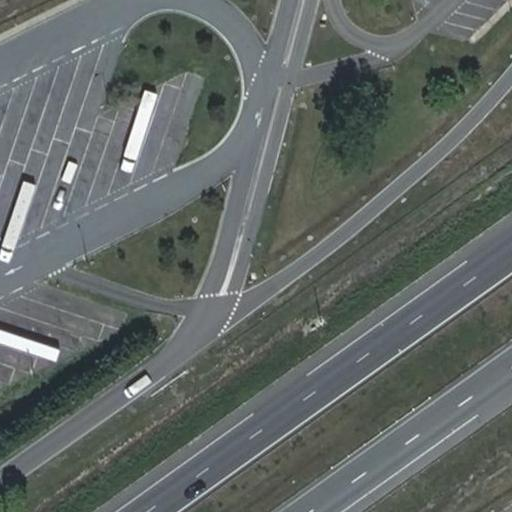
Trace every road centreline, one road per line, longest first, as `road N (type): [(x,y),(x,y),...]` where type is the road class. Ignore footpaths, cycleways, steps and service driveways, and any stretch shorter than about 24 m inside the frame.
road 1 (motorway): [(511,251),(149,511)]
road 2 (motorway): [(310,511),(511,366)]
road 3 (motorway): [(191,341),(0,484)]
